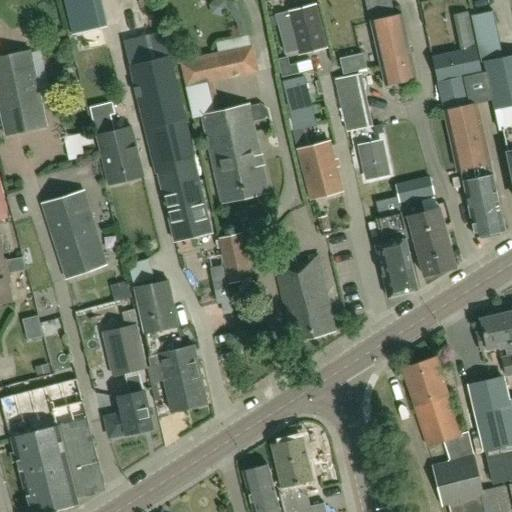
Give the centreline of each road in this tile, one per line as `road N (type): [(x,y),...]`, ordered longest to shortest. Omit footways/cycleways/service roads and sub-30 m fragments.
road 1 (secondary): [(117,511),(337,371)]
road 2 (secondary): [(337,371),(511,263)]
road 3 (unclassified): [(369,511),(337,371)]
